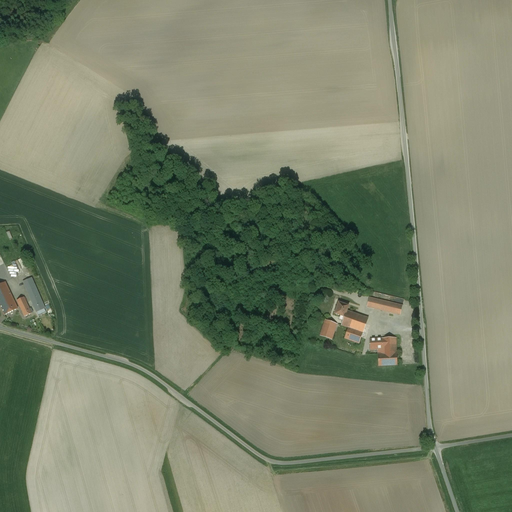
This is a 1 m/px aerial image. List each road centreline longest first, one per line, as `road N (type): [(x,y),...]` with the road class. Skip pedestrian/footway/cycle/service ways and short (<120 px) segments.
road 1 (unclassified): [(434,447),(271,461),(137,367),(0,327)]
road 2 (unclassified): [(389,0),(434,447)]
